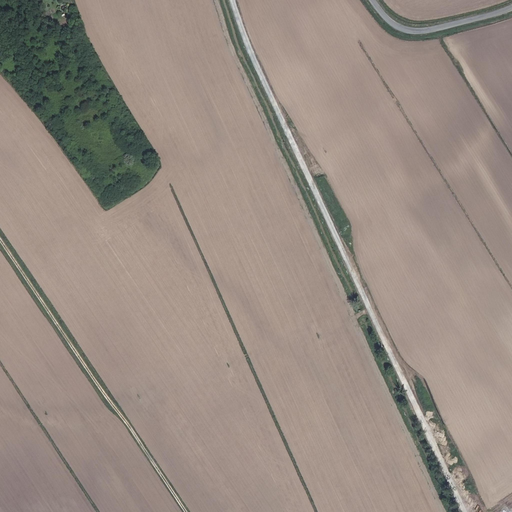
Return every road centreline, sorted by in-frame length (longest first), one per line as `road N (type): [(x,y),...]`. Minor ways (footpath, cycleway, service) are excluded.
road 1 (track): [(186,511),(116,416),(54,423),(0,414)]
road 2 (tertiary): [(374,0),(397,25),(422,30),(511,8)]
